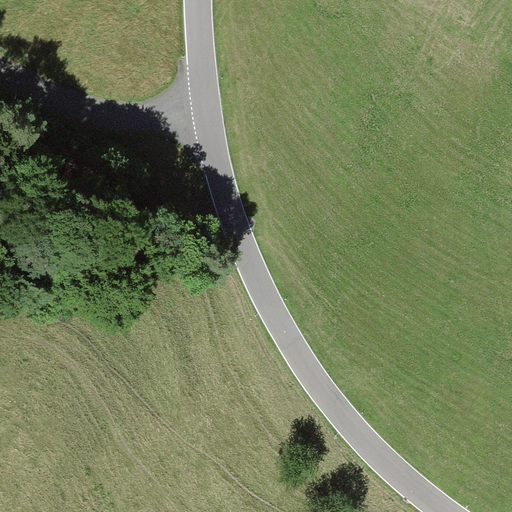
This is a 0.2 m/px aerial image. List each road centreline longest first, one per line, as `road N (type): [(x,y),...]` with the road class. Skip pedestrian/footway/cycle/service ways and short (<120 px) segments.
road 1 (tertiary): [(207,109),(233,224),(273,318),(356,430),(455,511)]
road 2 (unclassified): [(207,109),(156,120),(103,116),(0,76)]
